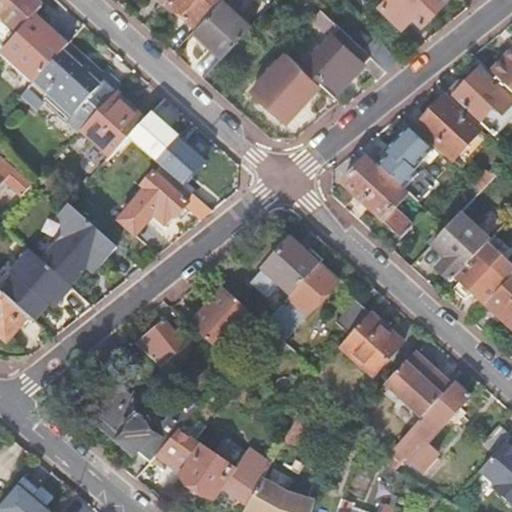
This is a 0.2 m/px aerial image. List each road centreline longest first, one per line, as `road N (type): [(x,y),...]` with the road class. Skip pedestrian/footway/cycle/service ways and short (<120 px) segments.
road 1 (residential): [(282,177),(9,405)]
road 2 (residential): [(511,390),(282,177)]
road 3 (residential): [(511,3),(282,177)]
road 4 (residential): [(282,177),(82,0)]
road 5 (residential): [(138,511),(9,405)]
